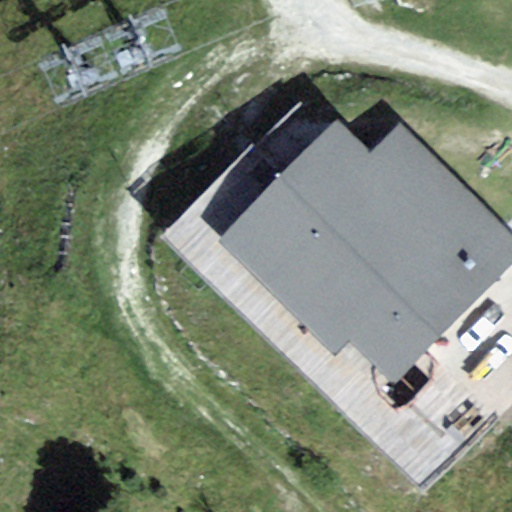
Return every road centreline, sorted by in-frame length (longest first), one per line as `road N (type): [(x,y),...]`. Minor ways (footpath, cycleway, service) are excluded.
road 1 (track): [(304,511),(144,343),(118,280),(115,192),(176,103),(306,12)]
road 2 (track): [(304,0),(306,12),(511,87)]
